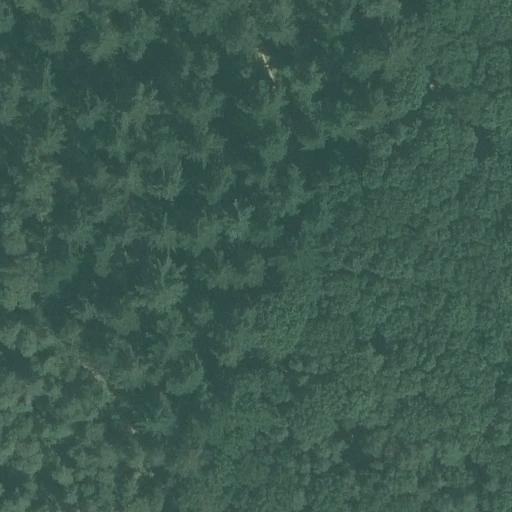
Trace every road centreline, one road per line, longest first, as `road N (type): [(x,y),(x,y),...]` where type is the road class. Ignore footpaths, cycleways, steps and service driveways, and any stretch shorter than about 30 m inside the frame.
road 1 (track): [(180,511),(181,484),(278,254),(301,165),(295,118),(239,0)]
road 2 (track): [(0,184),(68,278),(157,445),(179,510)]
road 3 (track): [(295,118),(379,38),(441,55),(511,99)]
